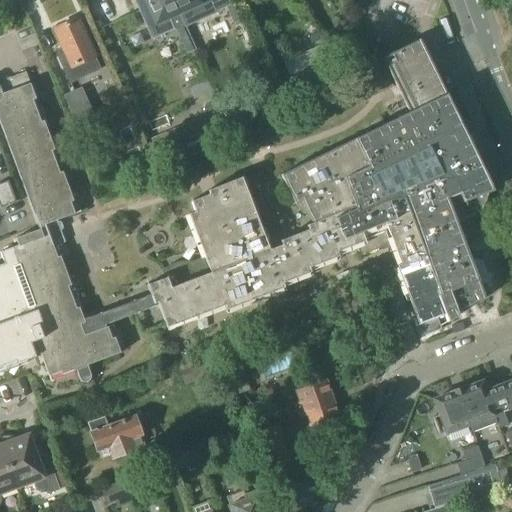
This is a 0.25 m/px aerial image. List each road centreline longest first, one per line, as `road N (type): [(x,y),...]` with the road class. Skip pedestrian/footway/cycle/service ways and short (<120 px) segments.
road 1 (residential): [(350,511),(417,378),(511,331)]
road 2 (tertiary): [(511,120),(464,0)]
